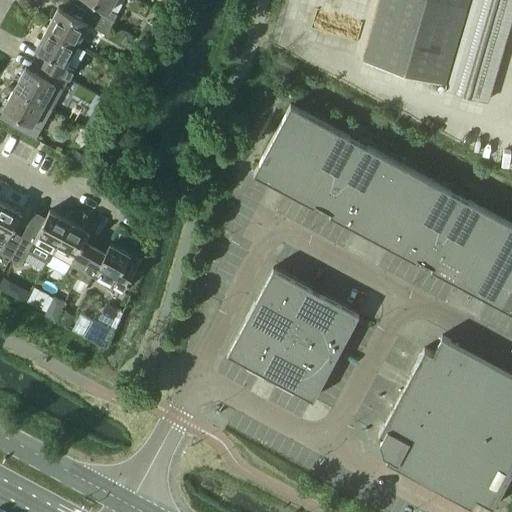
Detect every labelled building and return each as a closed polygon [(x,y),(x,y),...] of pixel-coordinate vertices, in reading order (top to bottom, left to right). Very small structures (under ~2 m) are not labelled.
[(85,10),(111,24),(117,14),(108,10),(113,0),(89,0),(90,1),(85,10)] [(447,90),(486,102),(511,10),(511,0),(380,0),(363,60),(448,85),(447,90)] [(46,28),(76,44),(87,24),(106,34),(111,24),(85,10),(73,3),(68,13),(58,7),(46,28)] [(42,64),(68,78),(73,68),(65,64),(76,44),(46,28),(35,48),(47,55),(42,64)] [(14,88),(43,104),(54,83),(62,88),(68,78),(42,64),(37,74),(25,67),(14,88)] [(9,124),(35,139),(41,128),(32,124),(43,104),(14,88),(2,108),(14,115),(9,124)] [(511,222),(290,104),(253,173),(314,205),(315,202),(331,210),(329,213),(415,260),(417,256),(432,265),(430,268),(511,311),(511,222)] [(0,248),(0,253),(9,258),(21,236),(11,231),(21,213),(1,202),(0,203),(0,242),(2,244),(0,248)] [(33,242),(51,253),(69,221),(49,210),(32,242),(21,236),(9,258),(21,264),(33,242)] [(66,271),(77,277),(94,246),(84,240),(88,231),(69,221),(51,253),(70,263),(66,271)] [(93,275),(123,292),(140,260),(109,243),(105,251),(94,246),(77,277),(88,283),(93,275)] [(227,353),(313,399),(359,313),(273,267),(227,353)] [(386,449),(390,452),(385,459),(471,506),(476,497),(493,506),(511,470),(511,373),(441,335),(432,352),(424,348),(378,434),(386,438),(383,442),(386,449)]
